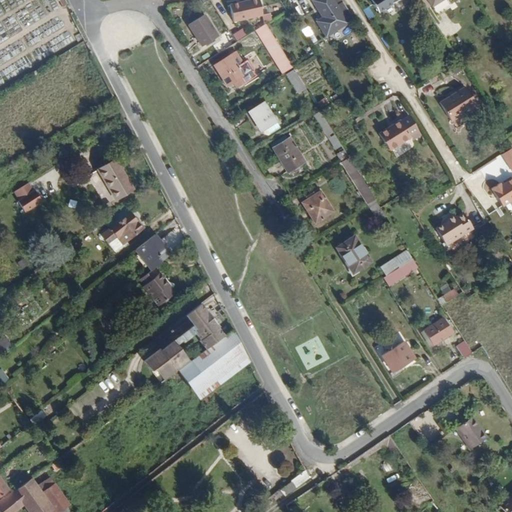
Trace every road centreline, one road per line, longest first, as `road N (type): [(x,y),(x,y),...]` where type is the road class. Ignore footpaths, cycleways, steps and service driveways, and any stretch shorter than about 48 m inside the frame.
road 1 (residential): [(511,409),(490,375),(473,369),(343,455),(304,446),(105,58),(96,11)]
road 2 (residential): [(262,195),(146,0)]
road 3 (residential): [(342,0),(451,172)]
road 4 (unknown): [(423,0),(508,139)]
